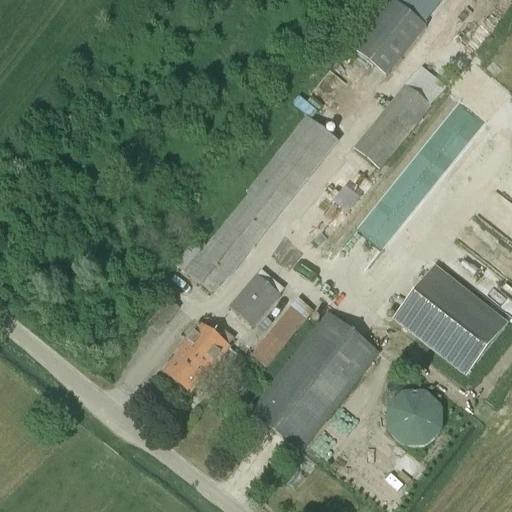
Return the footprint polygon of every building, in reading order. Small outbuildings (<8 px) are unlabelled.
[(425,29),(395,4),(393,2),(354,55),(385,79),(425,29)] [(354,152),(380,173),(430,111),(430,110),(446,90),(421,69),(405,90),(404,89),(354,152)] [(307,94),(296,102),(308,118),(319,110),(307,94)] [(196,240),(174,266),(214,299),(338,145),(305,117),(205,248),(196,240)] [(334,175),(294,228),(322,250),(341,226),(342,227),(364,197),(360,193),(376,172),(379,174),(380,173),(354,152),(351,150),(332,173),(334,175)] [(163,263),(156,272),(163,279),(170,269),(163,263)] [(467,377),(508,324),(435,268),(394,321),(467,377)] [(252,330),(280,297),(256,277),(228,309),(252,330)] [(297,300),(250,357),(266,370),(313,313),(297,300)] [(179,309),(169,301),(149,325),(158,334),(179,309)] [(378,354),(328,315),(250,414),(301,453),(378,354)] [(201,383),(228,348),(228,349),(234,340),(215,325),(210,333),(200,325),(179,352),(181,353),(164,375),(189,395),(200,382),(201,383)] [(426,449),(441,432),(440,410),(424,394),(402,395),(387,411),(388,433),(403,449),(426,449)] [(363,454),(347,473),(384,503),(399,485),(363,454)]
